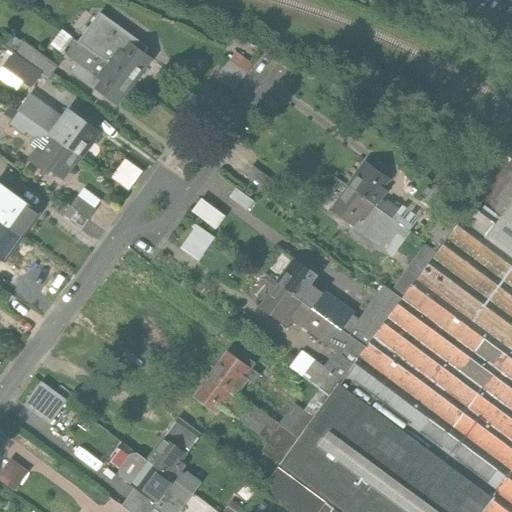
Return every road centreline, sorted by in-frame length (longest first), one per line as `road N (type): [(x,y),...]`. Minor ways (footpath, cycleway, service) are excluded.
road 1 (residential): [(0,398),(128,222)]
road 2 (residential): [(190,193),(279,70)]
